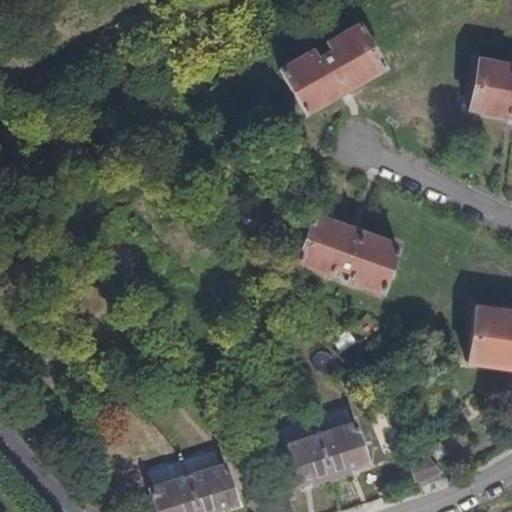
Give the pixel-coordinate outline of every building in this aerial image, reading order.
[(306,111),(385,68),(360,24),(327,43),(331,49),(316,58),(312,51),(281,69),(306,111)] [(470,108),(511,115),(511,73),(511,74),(511,73),(511,65),(478,59),(470,108)] [(296,261),(330,273),(334,265),(350,271),(347,279),(382,292),(399,244),(314,214),(296,261)] [(293,280),(282,268),(270,278),(281,291),(293,280)] [(511,310),(476,306),(468,360),(511,366),(511,310)] [(346,330),(329,341),(338,354),(354,342),(346,330)] [(369,461),(356,422),(282,445),(294,485),(312,479),(313,482),(350,470),(349,467),(369,461)] [(427,453),(404,465),(415,489),(439,477),(427,453)] [(239,502),(227,463),(153,487),(160,511),(217,511),(221,511),(220,508),(239,502)] [(253,511),(289,511),(286,500),(253,509),(253,511)]
